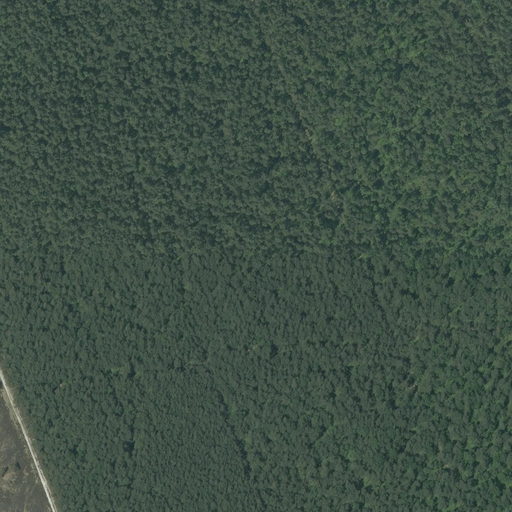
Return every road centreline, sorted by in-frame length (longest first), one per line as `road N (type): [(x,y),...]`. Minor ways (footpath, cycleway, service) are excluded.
road 1 (track): [(248,0),(392,343),(211,359),(206,371),(262,511)]
road 2 (track): [(5,389),(206,371)]
road 3 (track): [(0,374),(53,511)]
road 4 (track): [(511,336),(392,343)]
